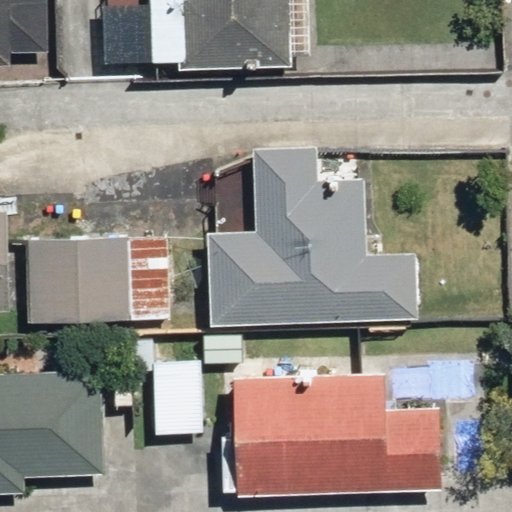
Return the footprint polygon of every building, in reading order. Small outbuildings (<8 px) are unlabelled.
[(0,0),(0,58),(54,57),(52,0),(0,0)] [(291,0),(154,0),(154,56),(291,56),(291,0)] [(258,228),(215,227),(214,315),(423,316),(424,251),(387,251),(387,232),(371,232),(372,177),(323,177),(323,146),(261,146),(261,173),(225,173),(225,204),(259,204),(258,228)] [(169,238),(29,236),(27,314),(168,316),(169,238)] [(207,357),(160,356),(159,427),(205,428),(207,357)] [(0,493),(24,494),(25,471),(108,474),(111,372),(0,368),(0,493)] [(485,511),(489,403),(447,402),(391,400),(392,373),(242,368),(239,483),(436,489),(434,511),(485,511)]
